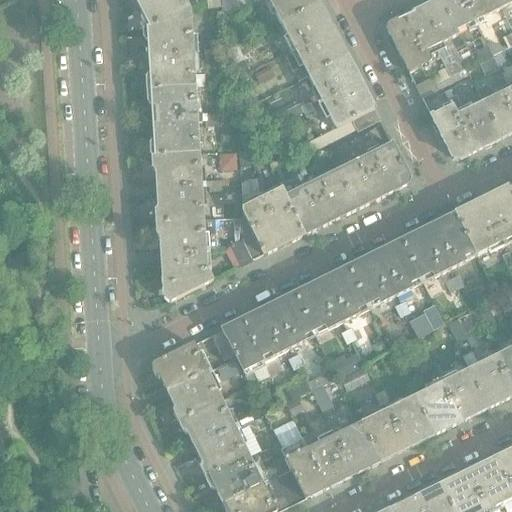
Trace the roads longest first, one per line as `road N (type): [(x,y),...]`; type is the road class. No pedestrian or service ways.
road 1 (residential): [(97,353),(143,343),(443,196)]
road 2 (tertiary): [(97,353),(72,0)]
road 3 (residential): [(443,196),(352,20)]
road 4 (residential): [(335,511),(511,424)]
road 5 (tertiary): [(147,511),(104,417),(97,353)]
